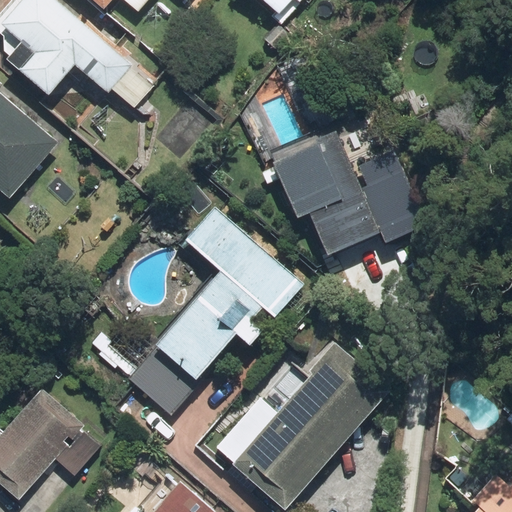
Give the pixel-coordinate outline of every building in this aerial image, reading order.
[(163,82),(73,0),(16,0),(0,18),(0,21),(12,33),(12,47),(60,90),(88,60),(139,107),(163,82)] [(111,0),(116,4),(120,0),(137,0),(148,8),(155,0),(111,0)] [(275,0),(288,11),(297,0),(275,0)] [(0,177),(19,194),(69,139),(0,76),(0,177)] [(390,227),(345,127),(329,133),(326,126),(280,147),(310,211),(320,207),(340,249),(390,227)] [(314,280),(222,203),(194,235),(229,265),(136,375),(179,412),(250,328),(264,339),(275,326),(263,316),(273,305),(285,314),(314,280)] [(142,361),(107,328),(96,340),(131,373),(142,361)] [(399,388),(341,339),(316,368),(320,371),(271,429),(267,425),(241,455),(299,504),(399,388)] [(48,386),(0,440),(0,470),(29,496),(63,457),(83,474),(112,441),(48,386)] [(511,511),(511,479),(501,470),(478,497),(486,504),(478,511),(511,511)] [(233,511),(192,476),(160,511),(233,511)]
